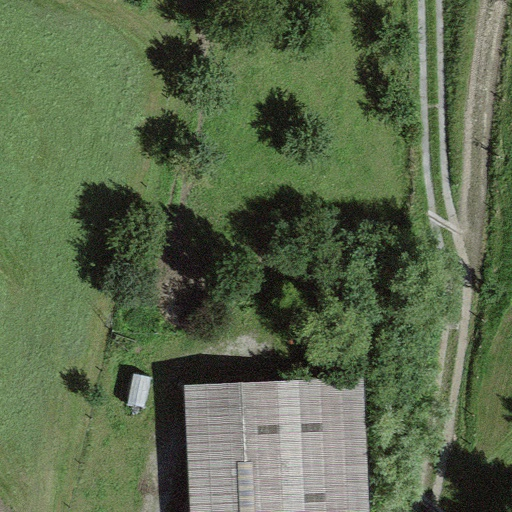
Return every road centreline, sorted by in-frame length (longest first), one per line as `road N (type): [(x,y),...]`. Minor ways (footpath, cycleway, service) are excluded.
road 1 (track): [(430,0),(434,171),(456,263),(459,356),(453,433),(429,511)]
road 2 (track): [(321,335),(240,353),(180,379),(161,424),(161,511)]
